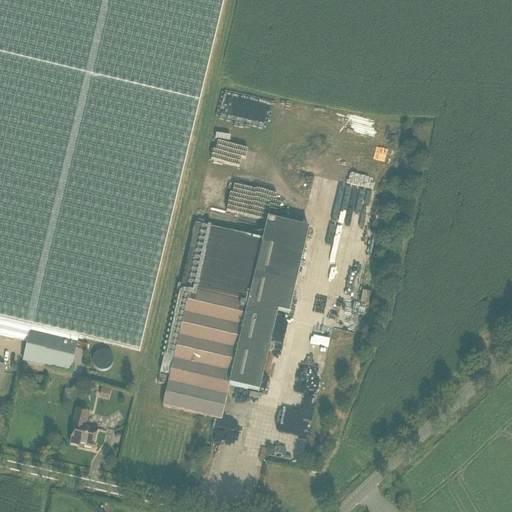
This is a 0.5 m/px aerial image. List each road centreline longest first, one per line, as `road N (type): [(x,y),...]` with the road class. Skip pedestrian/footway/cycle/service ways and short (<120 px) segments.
road 1 (tertiary): [(341,511),(511,349)]
road 2 (unclassified): [(206,511),(0,464)]
